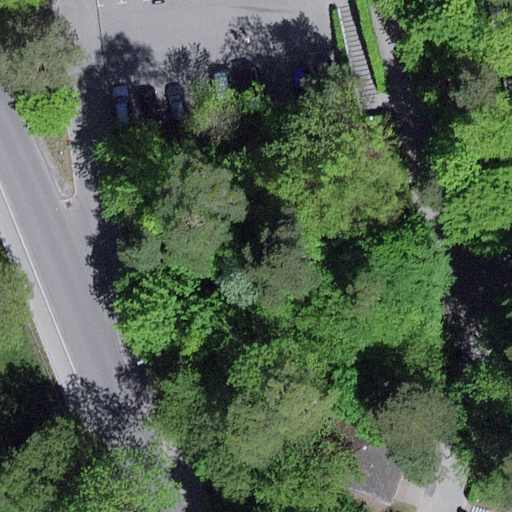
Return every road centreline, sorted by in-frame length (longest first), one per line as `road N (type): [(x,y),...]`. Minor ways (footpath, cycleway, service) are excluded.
road 1 (residential): [(0,129),(167,511)]
road 2 (track): [(438,511),(511,280)]
